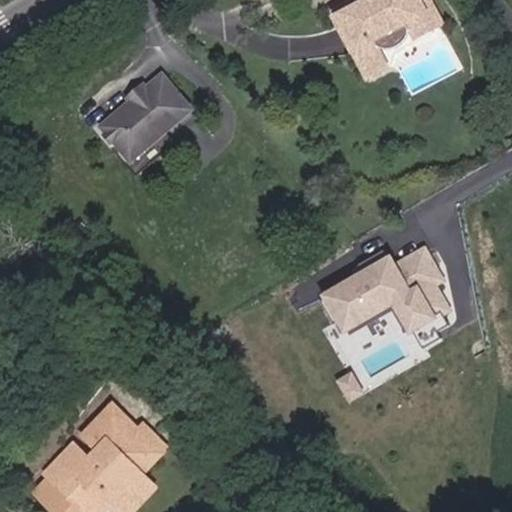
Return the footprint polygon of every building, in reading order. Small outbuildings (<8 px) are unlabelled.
[(356,8),(371,0),(356,0),(332,12),(335,16),(355,6),(356,8)] [(445,25),(432,2),(424,6),(421,0),(371,0),(356,8),(355,6),(335,16),(369,80),(389,69),(375,43),(408,25),(415,40),(445,25)] [(407,41),(409,31),(408,25),(375,43),(382,49),(391,51),(401,48),(407,41)] [(133,162),(193,111),(163,76),(147,89),(146,103),(132,102),(103,127),(108,133),(107,137),(112,143),(116,143),(133,162)] [(146,103),(147,89),(145,86),(129,99),(132,102),(146,103)] [(390,262),(384,251),(379,254),(386,265),(390,262)] [(446,310),(432,285),(440,280),(424,252),(394,269),(390,262),(386,265),(379,254),(359,266),(365,276),(321,301),(334,324),(341,320),(346,329),(395,301),(412,330),(442,313),(446,310)] [(441,339),(437,333),(449,326),(442,313),(412,330),(423,350),(441,339)] [(362,393),(352,376),(341,382),(351,400),(362,393)] [(114,436),(129,420),(115,406),(100,421),(114,436)] [(113,511),(121,511),(151,482),(144,475),(169,449),(153,433),(141,445),(135,439),(147,427),(145,426),(140,431),(129,420),(114,436),(100,421),(85,437),(103,455),(94,464),(76,446),(47,475),(51,479),(36,494),(54,511),(85,511),(84,511),(98,497),(109,508),(113,511)] [(141,445),(153,433),(147,427),(135,439),(141,445)] [(134,511),(158,489),(151,482),(121,511),(134,511)] [(104,511),(109,508),(98,497),(84,511),(85,511),(104,511)]
